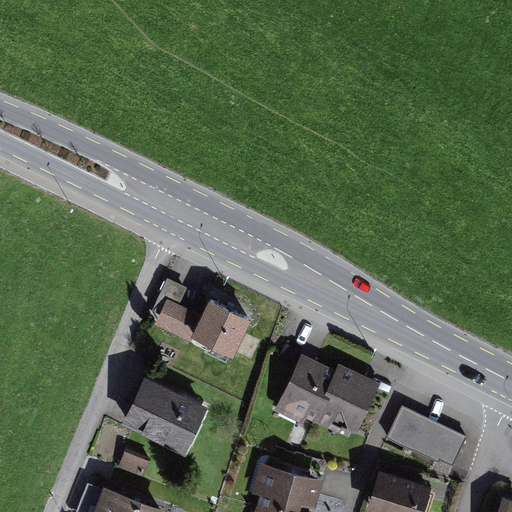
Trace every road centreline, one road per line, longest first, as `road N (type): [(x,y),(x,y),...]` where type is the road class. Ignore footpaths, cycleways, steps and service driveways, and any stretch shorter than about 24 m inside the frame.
road 1 (primary): [(177,208),(511,383)]
road 2 (residential): [(177,208),(62,511)]
road 3 (primary): [(0,125),(177,208)]
